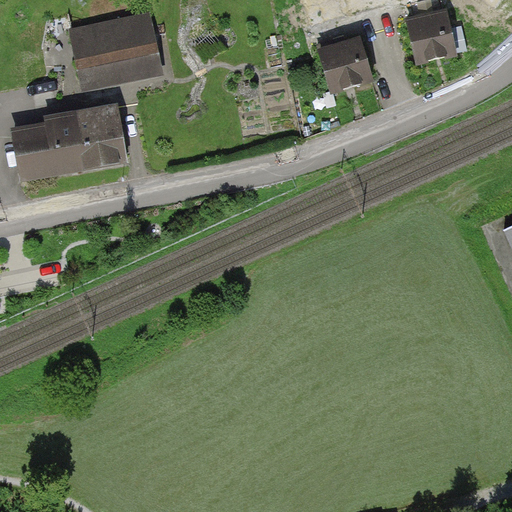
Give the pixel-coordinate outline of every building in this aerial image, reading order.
[(345,0),(295,0),(294,0),(306,35),(352,20),(345,0)] [(433,0),(372,0),(376,16),(435,3),(433,0)] [(476,0),(495,14),(505,0),(476,0)] [(441,13),(398,23),(409,69),(452,59),(441,13)] [(146,17),(65,32),(77,95),(158,80),(146,17)] [(351,41),(311,53),(324,96),(364,84),(351,41)] [(36,129),(3,135),(12,187),(104,171),(104,167),(116,165),(107,109),(35,122),(36,129)]
